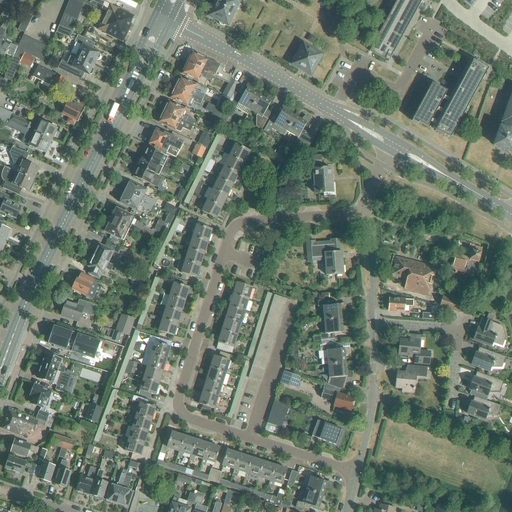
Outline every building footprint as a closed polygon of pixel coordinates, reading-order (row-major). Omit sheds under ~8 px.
[(70,0),(69,4),(82,9),(84,3),(77,0),(70,0)] [(239,2),(235,0),(216,0),(208,16),(218,22),(218,23),(219,25),(223,28),(224,26),(225,25),(226,26),(239,2)] [(396,0),(369,51),(388,62),(421,0),(396,0)] [(67,9),(79,14),(82,9),(69,4),(67,9)] [(104,34),(103,35),(104,36),(105,35),(123,44),(132,26),(130,25),(134,17),(107,4),(103,11),(114,17),(108,27),(101,23),(97,31),(104,34)] [(65,15),(77,20),(79,14),(67,9),(65,15)] [(18,29),(24,32),(30,20),(20,15),(17,20),(21,22),(18,29)] [(62,21),(75,26),(77,20),(65,15),(62,21)] [(62,21),(60,27),(72,32),(75,26),(62,21)] [(70,37),(72,32),(60,27),(57,33),(69,38),(70,37)] [(24,36),(17,49),(23,51),(29,39),(24,36)] [(71,54),(94,66),(100,55),(92,51),(95,45),(77,36),(76,41),(76,46),(71,54)] [(6,40),(2,38),(0,42),(0,41),(0,59),(2,61),(6,55),(12,58),(16,48),(12,46),(11,48),(4,44),(6,40)] [(33,41),(29,39),(23,51),(23,52),(24,52),(27,54),(33,41)] [(38,44),(33,41),(27,54),(32,56),(38,44)] [(44,46),(38,44),(32,56),(35,57),(37,59),(44,46)] [(303,45),(292,65),(310,75),(318,62),(320,62),(322,59),(321,57),(322,55),(303,45)] [(49,49),(44,46),(37,59),(43,61),(49,49)] [(23,52),(23,51),(17,49),(16,48),(12,58),(6,72),(5,75),(13,78),(17,68),(23,52)] [(27,54),(24,52),(19,63),(29,68),(35,57),(32,56),(27,54)] [(224,69),(208,61),(208,60),(193,53),(191,54),(187,63),(203,71),(228,84),(232,76),(223,72),(224,69)] [(72,54),(66,65),(60,62),(57,68),(78,78),(81,72),(89,76),(94,66),(71,54),(72,54)] [(473,60),(435,130),(450,139),(488,69),(473,60)] [(203,71),(187,63),(182,74),(198,81),(201,76),(211,81),(213,77),(203,71)] [(33,77),(60,90),(65,79),(38,66),(33,77)] [(202,101),(205,95),(195,89),(196,85),(180,78),(175,88),(202,101)] [(231,80),(227,87),(234,91),(238,84),(231,80)] [(246,88),(247,88),(242,96),(237,93),(230,105),(236,108),(238,104),(250,111),(258,96),(252,93),(254,87),(249,84),(248,84),(246,88)] [(431,84),(412,119),(427,127),(447,92),(431,84)] [(200,105),(202,101),(175,88),(170,98),(191,108),(194,102),(200,105)] [(267,110),(274,98),(269,95),(265,99),(258,96),(250,111),(257,115),(256,117),(256,127),(261,130),(271,112),(267,110)] [(511,97),(495,146),(511,152),(511,97)] [(70,119),(68,123),(74,126),(76,122),(78,123),(84,110),(75,105),(76,104),(67,99),(63,107),(66,108),(62,115),(70,119)] [(169,102),(164,112),(193,126),(195,120),(188,117),(182,115),(185,109),(169,102)] [(282,109),(283,109),(279,117),(274,114),(267,126),(264,131),(269,134),(272,129),(284,136),(286,132),(295,117),(288,113),(290,107),(286,105),(285,105),(284,105),(282,109)] [(213,114),(211,119),(218,123),(224,111),(216,107),(213,114)] [(7,127),(10,120),(12,114),(7,112),(1,125),(6,127),(7,127)] [(53,119),(58,121),(61,114),(56,112),(53,119)] [(193,126),(164,112),(159,122),(175,130),(177,125),(182,127),(183,128),(190,131),(193,126)] [(225,112),(219,124),(222,125),(228,113),(225,112)] [(17,124),(24,127),(52,140),(57,129),(40,121),(38,126),(12,114),(10,120),(17,124)] [(301,120),(295,117),(286,132),(298,138),(295,142),(307,149),(314,137),(303,131),(307,124),(310,119),(309,119),(310,119),(305,116),(301,120)] [(10,120),(7,127),(14,130),(17,124),(10,120)] [(46,154),(52,141),(52,140),(24,127),(21,133),(33,139),(29,146),(46,154)] [(148,145),(176,158),(183,142),(156,129),(152,136),(150,137),(148,142),(149,144),(148,145)] [(263,144),(257,141),(254,147),(260,150),(263,144)] [(235,144),(230,156),(244,163),(250,152),(235,144)] [(205,149),(196,145),(192,153),(201,157),(205,149)] [(142,153),(144,154),(142,157),(159,165),(163,155),(147,147),(147,148),(145,147),(142,153)] [(20,168),(17,173),(34,180),(39,169),(25,162),(29,153),(12,148),(10,153),(14,165),(20,168)] [(141,156),(136,166),(138,166),(154,174),(155,174),(158,176),(160,171),(166,174),(168,169),(162,166),(159,165),(142,157),(141,156)] [(230,156),(224,167),(238,174),(244,163),(230,156)] [(315,194),(332,193),(331,169),(321,169),(321,156),(308,157),(309,166),(313,166),(315,194)] [(154,174),(138,166),(136,169),(134,169),(132,175),(133,176),(150,184),(154,174)] [(28,192),(34,180),(17,173),(5,167),(3,172),(2,176),(2,178),(3,180),(4,180),(6,181),(3,188),(18,195),(21,189),(28,192)] [(224,167),(218,178),(233,185),(238,174),(224,167)] [(190,179),(193,172),(188,170),(185,177),(190,179)] [(218,178),(213,189),(227,196),(233,185),(218,178)] [(129,181),(124,192),(153,206),(156,201),(144,195),(146,189),(129,181)] [(213,189),(207,200),(222,207),(227,196),(213,189)] [(0,215),(5,218),(6,215),(16,220),(21,207),(11,203),(13,199),(0,192),(0,215)] [(119,202),(120,203),(136,210),(139,205),(151,211),(153,206),(124,192),(119,202)] [(222,207),(207,200),(202,211),(216,219),(222,207)] [(162,210),(173,215),(176,209),(166,203),(162,210)] [(117,209),(111,220),(129,230),(132,225),(129,224),(133,217),(117,209)] [(129,230),(111,220),(105,232),(110,234),(107,240),(122,247),(124,241),(122,240),(125,233),(127,234),(129,230)] [(156,224),(165,229),(167,224),(158,220),(156,224)] [(0,239),(4,241),(9,230),(5,228),(6,224),(0,221),(0,239)] [(163,233),(165,229),(156,224),(154,229),(163,233)] [(196,226),(192,238),(208,243),(212,231),(196,226)] [(192,238),(188,249),(204,254),(208,243),(192,238)] [(316,262),(316,261),(325,261),(327,275),(344,274),(342,252),(341,252),(340,239),(330,240),(330,242),(315,243),(315,241),(306,242),(308,262),(316,262)] [(107,240),(104,247),(99,245),(94,255),(108,262),(113,252),(118,255),(122,247),(107,240)] [(464,276),(466,267),(469,268),(469,266),(477,268),(482,248),(481,248),(474,246),(474,245),(470,244),(469,248),(472,249),(469,257),(454,253),(452,262),(450,272),(464,276)] [(188,249),(184,261),(200,266),(204,254),(188,249)] [(108,262),(94,255),(89,267),(92,268),(89,274),(99,278),(102,273),(103,273),(105,269),(111,271),(114,265),(108,262)] [(435,268),(396,258),(391,276),(407,280),(405,288),(428,295),(430,287),(427,286),(429,277),(433,278),(435,268)] [(200,266),(184,261),(181,259),(179,264),(183,265),(180,273),(196,278),(200,266)] [(82,273),(79,278),(78,277),(72,289),(86,296),(92,299),(96,291),(99,293),(103,285),(90,279),(91,277),(82,273)] [(134,276),(131,283),(141,288),(144,280),(134,276)] [(173,283),(169,295),(185,300),(188,288),(173,283)] [(236,283),(233,296),(248,300),(252,288),(236,283)] [(169,295),(165,307),(181,312),(185,300),(169,295)] [(233,296),(229,307),(244,312),(248,300),(233,296)] [(287,300),(274,296),(272,302),(285,306),(287,300)] [(439,306),(460,313),(464,301),(454,298),(454,300),(442,297),(439,306)] [(403,301),(403,300),(389,299),(388,311),(400,312),(411,313),(411,302),(403,301)] [(97,306),(94,305),(79,300),(79,301),(80,301),(78,306),(66,302),(61,316),(79,322),(82,312),(90,315),(94,313),(96,306),(97,306)] [(324,320),(341,319),(341,311),(346,309),(346,304),(332,305),(331,300),(318,301),(318,307),(323,307),(324,320)] [(285,306),(272,302),(271,307),(283,311),(285,306)] [(422,313),(422,319),(436,320),(436,314),(437,306),(430,306),(430,314),(422,313)] [(165,307),(162,319),(177,324),(181,312),(165,307)] [(229,307),(225,319),(241,324),(244,312),(229,307)] [(283,311),(271,307),(269,313),(281,317),(283,311)] [(281,317),(269,313),(267,319),(279,323),(281,317)] [(134,320),(120,315),(115,331),(122,333),(128,336),(134,320)] [(177,324),(162,319),(158,331),(174,336),(177,324)] [(225,319),(222,331),(237,336),(241,324),(225,319)] [(279,323),(267,319),(265,325),(278,329),(279,323)] [(335,341),(335,339),(334,333),(348,332),(348,327),(342,326),(341,319),(324,320),(325,333),(320,334),(320,336),(313,336),(314,343),(321,343),(335,341)] [(482,319),(476,334),(474,335),(473,340),(491,347),(493,343),(502,346),(505,338),(502,326),(482,319)] [(278,329),(265,325),(263,330),(276,334),(278,329)] [(54,326),(48,344),(83,355),(80,364),(115,376),(124,347),(105,341),(104,343),(54,326)] [(129,344),(128,348),(132,350),(132,349),(133,346),(135,342),(139,332),(134,330),(132,336),(129,344)] [(276,334),(263,330),(262,336),(274,340),(276,334)] [(237,336),(222,331),(218,343),(233,348),(237,336)] [(407,334),(407,338),(407,340),(400,340),(398,356),(415,357),(414,364),(428,365),(429,353),(419,352),(420,339),(420,335),(407,334)] [(145,353),(151,354),(167,359),(170,347),(154,342),(156,338),(150,336),(145,353)] [(274,340),(262,336),(260,342),(272,346),(274,340)] [(336,350),(335,341),(321,343),(321,345),(320,345),(320,352),(318,352),(319,359),(321,359),(321,365),(328,364),(345,363),(344,356),(350,354),(350,349),(336,350)] [(272,346),(260,342),(258,348),(271,352),(272,346)] [(271,352),(258,348),(256,353),(269,357),(271,352)] [(505,357),(479,348),(477,354),(475,353),(471,365),(489,371),(491,368),(501,368),(505,357)] [(289,352),(289,362),(298,362),(298,352),(289,352)] [(141,364),(147,366),(163,371),(167,359),(151,354),(145,353),(141,364)] [(269,357),(256,353),(255,359),(267,363),(269,357)] [(62,360),(60,360),(45,355),(41,366),(64,374),(66,368),(60,366),(62,360)] [(213,356),(210,368),(226,373),(230,375),(231,371),(227,370),(229,361),(213,356)] [(267,363),(255,359),(252,366),(265,370),(267,363)] [(346,370),(345,363),(328,364),(329,378),(328,378),(326,385),(344,390),(344,389),(343,389),(347,377),(352,376),(352,371),(346,370)] [(70,375),(64,374),(41,366),(38,378),(57,384),(55,390),(63,393),(70,375)] [(147,366),(144,378),(159,383),(163,371),(147,366)] [(263,376),(265,370),(252,366),(251,372),(263,376)] [(427,367),(408,366),(407,373),(397,372),(395,388),(402,389),(402,393),(414,394),(415,374),(426,375),(427,367)] [(210,368),(206,380),(222,385),(226,373),(210,368)] [(280,383),(297,389),(301,377),(284,371),(280,383)] [(261,382),(263,376),(251,372),(249,378),(261,382)] [(472,378),(468,389),(471,390),(469,395),(474,397),(485,401),(487,396),(488,392),(499,392),(501,388),(503,382),(477,372),(474,378),(472,378)] [(159,383),(144,378),(140,390),(151,394),(156,395),(159,383)] [(206,380),(202,392),(218,397),(222,385),(206,380)] [(350,411),(354,398),(338,394),(340,389),(324,384),(320,398),(334,402),(333,407),(350,411)] [(41,407),(36,419),(46,422),(49,415),(44,413),(49,401),(47,400),(50,392),(35,386),(31,396),(33,397),(31,403),(41,407)] [(151,394),(140,390),(138,395),(149,398),(151,394)] [(218,397),(202,392),(199,404),(214,409),(218,397)] [(470,402),(466,413),(485,420),(486,417),(497,417),(501,406),(499,406),(485,401),(474,397),(472,403),(470,402)] [(101,408),(103,401),(96,398),(93,406),(101,408)] [(274,401),(266,423),(280,428),(288,405),(274,401)] [(140,403),(136,415),(151,420),(155,408),(140,403)] [(93,406),(90,404),(85,419),(96,423),(101,408),(93,406)] [(19,434),(22,426),(35,431),(37,424),(44,426),(50,429),(55,417),(49,415),(46,422),(36,419),(36,421),(9,411),(3,428),(19,434)] [(136,415),(132,427),(148,432),(151,420),(136,415)] [(311,436),(335,445),(341,430),(317,421),(311,436)] [(132,427),(128,439),(144,444),(148,432),(132,427)] [(164,439),(160,454),(165,456),(167,448),(179,452),(180,448),(184,436),(172,433),(169,441),(164,439)] [(50,444),(71,451),(74,441),(53,434),(50,444)] [(179,452),(177,458),(181,459),(183,453),(191,456),(193,448),(196,440),(195,440),(195,439),(194,438),(192,438),(191,438),(191,439),(184,436),(180,448),(179,452)] [(144,444),(128,439),(124,451),(140,456),(144,444)] [(39,448),(36,448),(30,446),(30,445),(14,440),(11,452),(26,457),(29,450),(34,452),(37,453),(39,448)] [(202,442),(196,440),(193,448),(191,456),(189,461),(193,463),(195,457),(202,460),(207,444),(207,443),(206,442),(204,442),(203,442),(202,442)] [(219,448),(207,444),(202,460),(201,463),(205,465),(207,461),(214,464),(219,448)] [(89,445),(86,456),(91,457),(94,447),(89,445)] [(112,454),(105,451),(103,457),(110,459),(112,454)] [(235,470),(240,454),(227,451),(222,466),(235,470)] [(251,458),(240,454),(235,470),(234,474),(238,475),(239,472),(246,474),(251,458)] [(31,464),(26,463),(26,462),(9,456),(5,469),(21,474),(23,468),(28,469),(27,474),(33,476),(36,466),(31,464)] [(38,478),(50,482),(55,466),(48,464),(49,458),(44,456),(43,461),(38,478)] [(251,458),(246,474),(245,478),(257,481),(258,478),(263,462),(251,458)] [(128,468),(141,473),(144,466),(130,461),(128,468)] [(270,481),(275,466),(263,462),(258,478),(270,481)] [(55,484),(66,487),(71,472),(64,470),(66,464),(62,463),(60,468),(55,484)] [(275,466),(270,481),(268,485),(273,486),(274,483),(282,485),(287,470),(275,466)] [(78,491),(77,492),(82,494),(83,493),(88,495),(93,480),(92,480),(96,469),(90,467),(86,478),(81,476),(76,491),(78,491)] [(107,483),(100,481),(103,471),(99,470),(91,495),(102,499),(107,483)] [(212,483),(216,472),(211,470),(209,477),(201,474),(200,479),(212,483)] [(287,485),(293,487),(297,473),(292,471),(287,485)] [(222,474),(216,472),(212,483),(229,488),(230,484),(219,480),(222,474)] [(121,473),(120,478),(117,487),(109,484),(104,500),(116,504),(124,479),(125,475),(121,473)] [(176,480),(188,484),(190,478),(178,475),(176,480)] [(306,491),(322,496),(324,489),(331,489),(332,484),(310,477),(306,491)] [(124,479),(116,504),(128,507),(133,492),(125,489),(128,481),(124,479)] [(297,502),(295,508),(308,511),(310,507),(324,511),(325,506),(320,502),(322,496),(306,491),(305,496),(302,495),(299,503),(297,502)] [(199,511),(204,500),(202,500),(204,495),(197,492),(196,495),(195,498),(196,498),(194,504),(196,504),(193,511),(199,511)] [(189,511),(192,503),(194,504),(196,498),(195,498),(196,495),(189,493),(187,502),(183,500),(178,511),(189,511)] [(178,511),(183,500),(179,499),(180,495),(175,494),(173,497),(168,511),(178,511)] [(276,499),(270,497),(268,501),(275,503),(274,506),(279,508),(283,496),(278,494),(276,499)] [(447,511),(450,506),(436,501),(432,511),(447,511)] [(218,511),(221,504),(216,502),(212,511),(218,511)]
